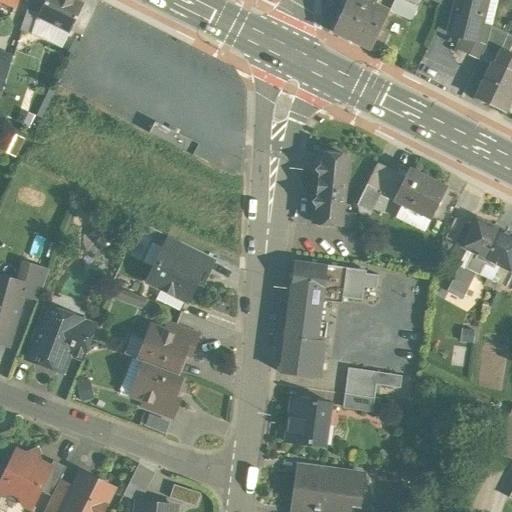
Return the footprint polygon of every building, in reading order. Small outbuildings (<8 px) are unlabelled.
[(17,0),(0,0),(0,10),(8,15),(11,10),(12,11),(17,0)] [(70,0),(42,0),(35,15),(38,17),(37,19),(67,34),(81,5),(70,0)] [(346,0),(330,33),(368,51),(388,11),(373,4),(375,0),(346,0)] [(404,0),(394,0),(390,10),(411,20),(417,6),(404,0)] [(486,0),(456,0),(455,6),(448,34),(473,40),(475,41),(480,25),(486,0)] [(35,15),(27,10),(20,30),(31,34),(37,19),(38,17),(35,15)] [(480,25),(475,41),(473,40),(467,54),(480,59),(483,53),(485,50),(491,27),(480,25)] [(510,35),(491,26),(491,27),(485,50),(483,53),(496,59),(501,48),(502,49),(510,35)] [(501,48),(496,59),(483,53),(480,59),(491,65),(475,98),(501,110),(511,87),(511,53),(502,49),(501,48)] [(0,77),(4,79),(13,57),(0,51),(0,77)] [(15,89),(6,86),(2,98),(10,101),(15,89)] [(149,134),(192,155),(197,144),(155,124),(149,134)] [(7,134),(0,148),(15,155),(22,141),(7,134)] [(335,158),(320,156),(319,165),(314,168),(318,173),(317,181),(313,184),(316,188),(315,198),(311,201),(315,205),(313,218),(328,220),(327,223),(342,225),(349,157),(335,156),(335,158)] [(390,169),(377,163),(367,184),(379,191),(390,169)] [(378,194),(393,201),(405,177),(390,169),(378,194)] [(445,187),(408,170),(405,177),(393,201),(429,219),(445,187)] [(369,212),(379,191),(367,184),(356,205),(369,212)] [(476,219),(462,248),(476,255),(474,258),(483,263),(499,232),(487,226),(488,225),(476,219)] [(510,237),(499,232),(483,263),(492,268),(495,263),(509,270),(511,263),(511,237),(511,236),(510,237)] [(214,259),(182,243),(176,255),(176,257),(207,272),(214,259)] [(176,255),(163,249),(147,282),(186,301),(196,282),(201,285),(207,272),(176,257),(176,255)] [(365,271),(295,262),(287,319),(318,323),(321,295),(339,297),(361,300),(365,271)] [(48,271),(24,263),(18,283),(25,285),(22,296),(37,301),(48,271)] [(475,272),(460,264),(448,288),(464,296),(470,283),(475,272)] [(18,283),(0,277),(0,337),(9,340),(22,296),(25,285),(18,283)] [(480,288),(470,283),(464,296),(474,301),(480,288)] [(143,298),(115,288),(111,297),(140,307),(143,298)] [(56,319),(43,315),(33,346),(31,347),(28,355),(32,361),(39,363),(44,361),(55,365),(55,366),(55,367),(63,370),(68,355),(70,356),(71,353),(69,352),(70,348),(72,349),(73,345),(75,345),(84,322),(65,316),(56,319)] [(318,323),(287,319),(280,373),(318,377),(326,323),(318,323)] [(84,322),(75,345),(73,345),(72,349),(70,348),(69,352),(71,353),(70,356),(82,361),(95,326),(84,322)] [(199,336),(169,325),(166,334),(161,345),(187,354),(191,356),(199,336)] [(187,354),(161,345),(166,334),(151,328),(139,361),(143,362),(179,376),(187,354)] [(475,331),(459,329),(457,340),(473,342),(475,331)] [(9,340),(0,337),(0,343),(7,346),(9,340)] [(179,376),(143,362),(130,395),(144,400),(154,404),(156,399),(176,406),(179,400),(175,398),(183,377),(179,376)] [(377,373),(347,368),(344,394),(374,398),(377,373)] [(374,398),(344,394),(342,407),(372,412),(374,398)] [(326,403),(292,398),(286,439),(321,444),(326,403)] [(176,406),(156,399),(154,404),(144,400),(142,406),(172,418),(176,406)] [(165,432),(169,420),(149,413),(145,425),(165,432)] [(511,417),(508,415),(502,427),(511,431),(511,417)] [(511,431),(502,427),(497,438),(511,445),(511,431)] [(511,457),(511,445),(497,438),(491,450),(511,460),(511,457)] [(25,456),(15,452),(0,482),(0,492),(5,496),(12,493),(19,497),(21,503),(30,508),(39,491),(50,469),(49,468),(39,463),(35,453),(25,456)] [(50,469),(39,491),(51,497),(60,480),(65,468),(53,461),(49,468),(50,469)] [(153,471),(138,464),(124,495),(139,502),(153,471)] [(361,475),(300,466),(292,510),(308,511),(348,511),(351,498),(358,499),(361,475)] [(101,511),(113,489),(80,473),(73,487),(61,511),(101,511)] [(51,497),(47,505),(61,511),(73,487),(60,480),(51,497)] [(170,498),(195,507),(200,494),(174,485),(170,498)] [(173,511),(174,506),(136,502),(135,511),(173,511)]
